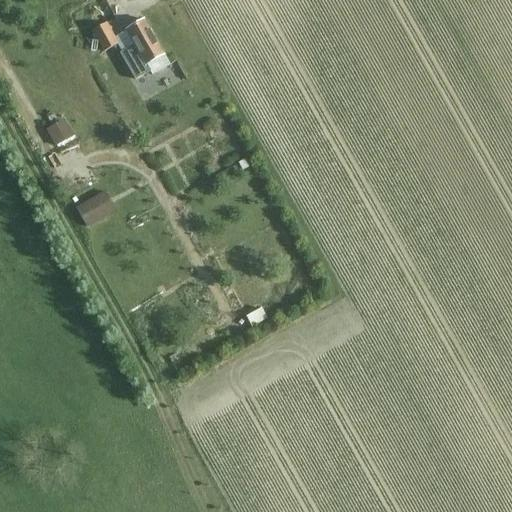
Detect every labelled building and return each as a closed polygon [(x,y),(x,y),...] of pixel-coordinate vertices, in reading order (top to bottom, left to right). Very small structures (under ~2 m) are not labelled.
[(92,33),(103,53),(117,46),(107,25),(114,21),(103,0),(97,0),(77,11),(89,34),(92,33)] [(125,31),(113,37),(117,46),(121,54),(135,81),(152,72),(153,74),(168,66),(163,56),(144,21),(125,31)] [(67,122),(47,133),(55,148),(75,138),(67,122)] [(94,198),(76,208),(87,227),(105,217),(94,198)] [(260,308),(246,316),(251,327),(266,318),(260,308)]
